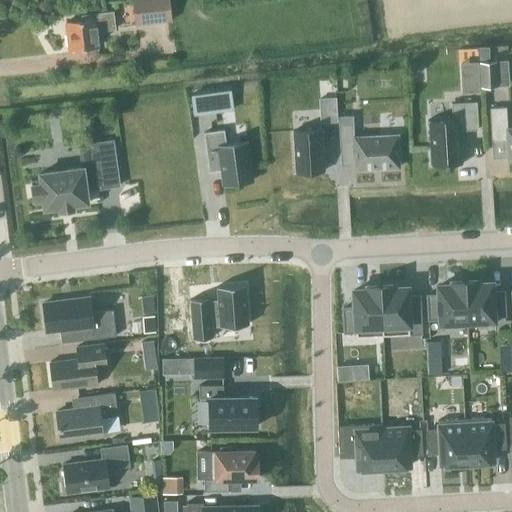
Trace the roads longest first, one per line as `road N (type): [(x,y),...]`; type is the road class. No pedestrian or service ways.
road 1 (residential): [(511,499),(363,507),(331,491),(323,469),(320,251)]
road 2 (unclassified): [(0,271),(151,251),(320,251)]
road 3 (residential): [(320,251),(511,242)]
road 4 (tertiary): [(16,511),(0,377)]
